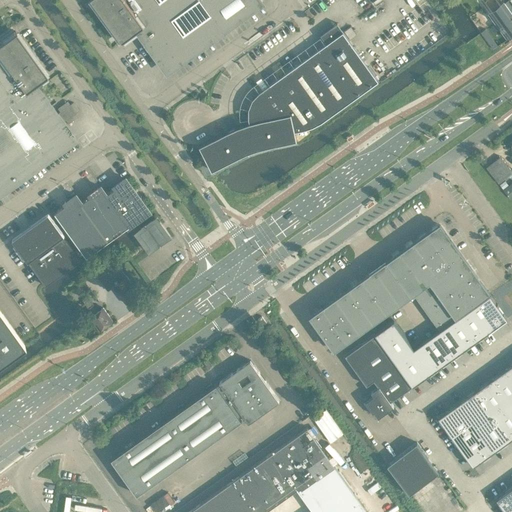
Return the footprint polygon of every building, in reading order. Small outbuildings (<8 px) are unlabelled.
[(201,0),(93,0),(104,15),(105,13),(109,18),(108,19),(108,20),(108,21),(122,40),(138,29),(168,70),(223,30),(205,5),(201,0)] [(212,0),(205,5),(223,30),(259,4),(256,0),(212,0)] [(491,33),(499,27),(506,37),(511,33),(511,13),(504,2),(489,13),(493,18),(485,24),(491,33)] [(320,35),(326,43),(259,91),(252,98),(248,108),(248,118),(249,122),(237,126),(226,131),(199,145),(212,170),(239,156),(248,152),(257,149),(267,146),(297,140),(295,130),(304,128),(313,125),(321,121),(378,80),(343,31),(337,23),(320,35)] [(351,26),(344,31),(345,32),(350,39),(357,34),(351,27),(351,26)] [(0,190),(72,139),(61,122),(63,121),(64,121),(58,113),(57,113),(58,114),(56,115),(33,84),(46,74),(15,30),(0,41),(0,190)] [(60,111),(58,112),(64,121),(65,120),(75,112),(79,110),(73,102),(70,104),(60,111)] [(486,167),(498,183),(511,172),(511,170),(501,156),(486,167)] [(94,193),(82,202),(76,194),(68,200),(69,201),(55,212),(87,256),(149,210),(126,177),(115,185),(116,186),(106,193),(101,186),(93,192),(94,193)] [(500,184),(504,189),(509,185),(505,180),(500,184)] [(511,182),(503,189),(511,199),(511,197),(511,182)] [(46,286),(82,259),(48,213),(12,239),(46,286)] [(155,219),(137,232),(150,250),(169,237),(155,219)] [(431,277),(462,255),(440,224),(311,316),(333,346),(386,309),(415,288),(431,277)] [(471,268),(462,255),(431,277),(440,290),(471,268)] [(139,294),(126,275),(125,275),(111,256),(94,268),(98,273),(96,274),(108,290),(108,289),(113,285),(126,303),(139,294)] [(471,268),(440,290),(450,303),(480,281),(471,268)] [(440,290),(431,277),(415,288),(424,301),(440,290)] [(480,281),(450,303),(459,315),(489,293),(480,281)] [(433,314),(450,303),(440,290),(424,301),(433,314)] [(487,333),(491,329),(499,324),(507,318),(504,313),(498,306),(499,305),(497,303),(496,304),(489,294),(489,293),(476,303),(459,315),(442,327),(442,328),(414,348),(394,320),(376,332),(375,333),(412,385),(413,386),(418,382),(426,376),(430,373),(438,368),(443,364),(450,359),(455,355),(462,350),(467,347),(474,341),(479,338),(487,333)] [(94,314),(97,311),(93,305),(94,304),(89,297),(84,301),(88,308),(89,307),(94,314)] [(459,315),(450,303),(433,314),(433,315),(442,327),(459,315)] [(112,320),(103,307),(91,316),(100,329),(112,320)] [(0,360),(24,343),(0,310),(0,360)] [(262,325),(266,322),(262,316),(258,319),(262,325)] [(412,385),(375,333),(345,354),(367,385),(374,379),(379,386),(371,391),(373,393),(364,400),(373,412),(374,411),(378,416),(394,405),(391,401),(412,385)] [(250,359),(219,381),(220,382),(113,458),(137,492),(240,418),(239,416),(243,414),(248,422),(279,400),(250,359)] [(511,437),(511,363),(439,416),(475,465),(511,437)] [(326,408),(319,413),(337,437),(343,433),(326,408)] [(319,413),(313,417),(331,442),(337,437),(319,413)] [(272,452),(286,472),(321,446),(307,427),(272,452)] [(410,494),(439,471),(417,442),(387,464),(410,494)] [(335,465),(321,446),(286,472),(297,488),(299,491),(320,476),(335,465)] [(278,502),(297,488),(286,472),(272,452),(252,466),(278,502)] [(320,476),(299,491),(313,510),(349,485),(335,465),(320,476)] [(233,480),(255,511),(263,511),(278,502),(252,466),(233,480)] [(226,511),(255,511),(233,480),(213,494),(226,511)] [(349,485),(313,510),(314,511),(351,511),(363,504),(362,504),(349,485)] [(511,511),(511,486),(505,492),(497,498),(506,511),(511,511)] [(194,508),(196,511),(226,511),(213,494),(194,508)] [(164,495),(150,504),(156,511),(169,503),(164,495)]
